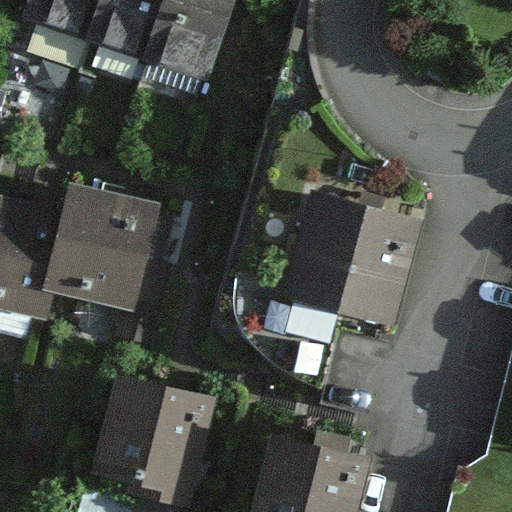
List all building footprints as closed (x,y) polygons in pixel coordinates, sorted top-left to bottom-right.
[(211,74),(236,0),(33,0),(29,12),(211,74)] [(138,309),(166,198),(85,177),(57,288),(138,309)] [(432,212),(318,180),(289,283),(402,315),(432,212)] [(0,302),(49,315),(77,207),(0,187),(0,302)] [(218,396),(120,366),(91,463),(189,493),(218,396)] [(364,511),(380,449),(279,424),(256,511),(364,511)]
